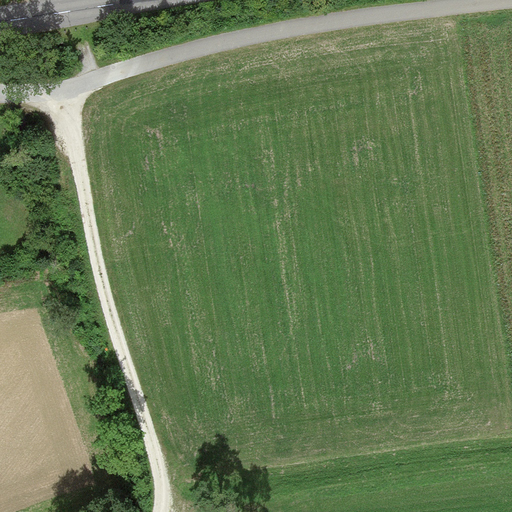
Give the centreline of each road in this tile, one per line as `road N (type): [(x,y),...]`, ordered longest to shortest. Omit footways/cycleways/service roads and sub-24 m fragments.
road 1 (track): [(73,10),(91,68),(63,90),(72,171),(158,475),(155,511)]
road 2 (track): [(509,0),(230,41),(63,90)]
road 3 (tertiary): [(136,0),(0,20)]
